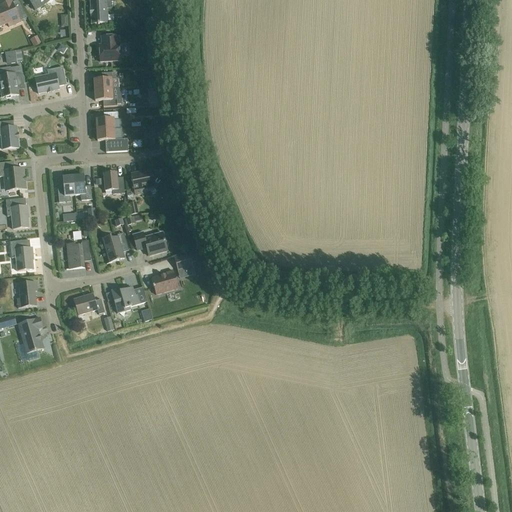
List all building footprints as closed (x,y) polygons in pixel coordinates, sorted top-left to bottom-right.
[(27,0),(35,11),(52,0),(27,0)] [(107,10),(112,10),(111,0),(93,0),(93,3),(90,3),(91,10),(90,10),(90,15),(91,15),(92,25),(98,25),(98,26),(100,26),(99,25),(108,24),(107,10)] [(0,8),(0,27),(7,25),(9,28),(21,23),(13,4),(12,4),(11,2),(0,6),(0,7),(1,9),(0,8)] [(37,36),(30,40),(34,47),(41,43),(37,36)] [(120,62),(119,37),(101,38),(102,46),(99,46),(100,63),(120,62)] [(61,45),(57,51),(63,55),(66,49),(61,45)] [(22,51),(7,52),(8,63),(23,63),(22,51)] [(21,67),(0,70),(0,90),(1,94),(0,94),(0,96),(2,96),(2,99),(18,96),(18,92),(17,87),(24,85),(21,67)] [(35,79),(38,95),(47,93),(47,94),(53,93),(52,92),(59,91),(58,88),(66,86),(62,68),(47,72),(48,76),(35,79)] [(94,81),(94,92),(119,90),(118,80),(116,80),(115,74),(101,74),(102,80),(94,81)] [(119,90),(94,92),(95,102),(103,102),(103,108),(117,107),(117,101),(120,101),(119,90)] [(96,121),(97,132),(122,130),(121,120),(118,120),(118,114),(104,114),(104,120),(96,121)] [(0,123),(0,137),(1,137),(2,151),(19,149),(18,140),(19,140),(18,135),(17,135),(17,128),(14,128),(13,122),(0,123)] [(122,130),(97,132),(97,142),(105,142),(106,154),(128,153),(127,140),(122,141),(122,130)] [(0,178),(4,178),(7,182),(8,193),(26,191),(25,182),(24,182),(22,169),(14,170),(13,163),(0,164),(0,178)] [(131,176),(135,195),(148,192),(148,189),(155,188),(151,172),(131,176)] [(103,175),(105,192),(112,192),(113,196),(125,195),(123,179),(117,179),(117,174),(103,175)] [(84,177),(73,178),(75,197),(80,196),(81,202),(92,201),(91,187),(85,188),(84,177)] [(75,197),(73,178),(63,179),(64,190),(58,190),(59,204),(70,203),(70,197),(75,197)] [(26,208),(25,200),(6,202),(7,218),(11,217),(13,231),(29,229),(28,216),(29,216),(28,207),(26,208)] [(136,206),(129,207),(131,216),(138,215),(136,206)] [(95,209),(88,210),(88,220),(96,219),(95,209)] [(76,215),(63,216),(64,223),(77,222),(76,215)] [(103,240),(110,264),(119,262),(119,261),(124,260),(122,252),(128,250),(124,234),(117,236),(118,238),(112,240),(111,238),(103,240)] [(147,249),(149,258),(167,252),(162,234),(144,239),(143,234),(133,237),(137,252),(147,249)] [(10,244),(12,260),(16,259),(17,273),(34,271),(32,258),(33,257),(32,249),(30,249),(29,241),(10,244)] [(75,247),(75,245),(67,246),(69,271),(85,269),(84,261),(90,260),(88,242),(81,243),(82,247),(75,247)] [(190,256),(174,260),(177,272),(193,267),(190,256)] [(154,289),(156,296),(178,290),(174,272),(166,274),(166,276),(151,280),(153,286),(152,286),(153,289),(154,289)] [(37,293),(36,283),(19,285),(20,300),(17,300),(18,310),(37,308),(35,293),(37,293)] [(120,290),(111,292),(111,294),(113,300),(117,315),(126,312),(125,310),(147,303),(143,289),(133,292),(132,289),(120,292),(120,290)] [(74,301),(78,317),(97,311),(99,316),(105,314),(101,300),(95,302),(93,295),(74,301)] [(144,323),(152,321),(149,311),(141,313),(144,323)] [(13,317),(0,320),(0,330),(16,326),(13,317)] [(110,318),(103,320),(107,333),(114,331),(110,318)] [(27,355),(29,361),(39,359),(37,352),(43,350),(38,330),(43,329),(40,319),(35,321),(18,325),(27,355)]
